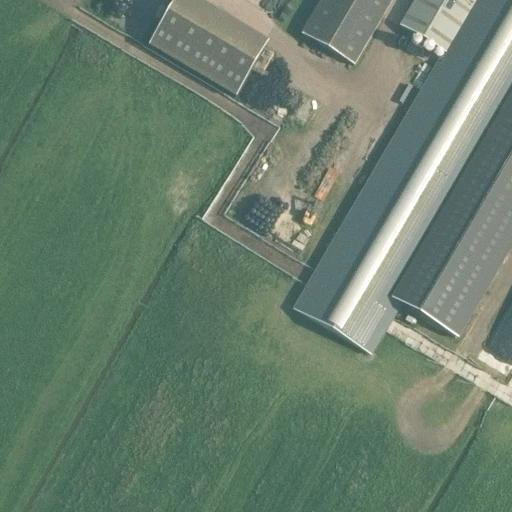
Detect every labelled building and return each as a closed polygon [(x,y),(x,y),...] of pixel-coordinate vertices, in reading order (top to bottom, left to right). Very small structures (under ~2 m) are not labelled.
[(300,316),(322,329),(373,359),(403,308),(460,211),(486,168),(511,122),(511,0),(421,0),(404,29),(451,57),(413,124),(300,316)] [(329,0),(307,39),(360,70),(401,0),(329,0)] [(181,3),(154,49),(242,100),(269,54),(181,3)] [(298,99),(315,78),(290,58),(273,79),(298,99)] [(460,211),(403,308),(463,343),(511,258),(511,122),(486,168),(460,211)] [(275,186),(267,199),(286,209),(313,161),(289,148),(286,153),(267,142),(250,172),(275,186)] [(252,221),(267,215),(260,197),(245,203),(252,221)]
